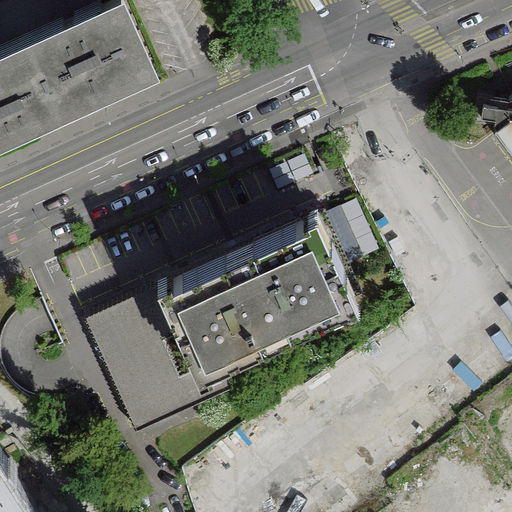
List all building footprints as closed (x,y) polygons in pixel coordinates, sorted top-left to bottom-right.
[(67,24),(34,39),(61,99),(127,69),(128,73),(152,62),(124,0),(112,0),(101,5),(102,9),(80,19),(79,15),(65,21),(67,24)] [(34,39),(0,54),(0,126),(15,120),(16,124),(30,118),(28,114),(61,99),(34,39)] [(491,119),(496,125),(511,113),(511,92),(504,98),(477,94),(474,116),(491,119)] [(511,113),(496,125),(511,146),(511,113)] [(325,206),(162,278),(198,364),(223,354),(362,289),(355,274),(325,206)] [(162,278),(86,313),(138,425),(236,382),(223,354),(198,364),(162,278)] [(511,382),(491,396),(511,428),(511,382)] [(0,511),(26,511),(0,470),(0,511)] [(262,511),(261,511),(297,511),(286,495),(262,511)]
